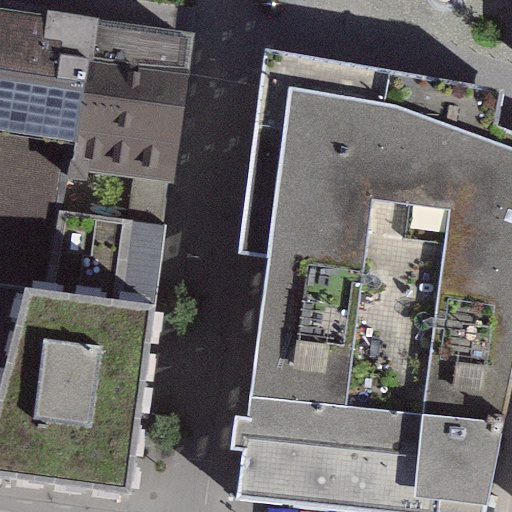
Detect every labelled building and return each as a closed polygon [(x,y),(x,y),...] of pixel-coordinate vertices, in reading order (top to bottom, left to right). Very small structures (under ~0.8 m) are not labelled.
[(71,162),(93,27),(0,14),(0,286),(18,290),(47,294),(60,211),(71,162)] [(172,181),(189,43),(93,27),(71,162),(139,177),(172,181)] [(511,132),(499,128),(504,94),(267,53),(243,255),(272,260),(250,394),(411,416),(504,429),(511,389),(511,132)] [(139,177),(71,162),(60,211),(129,222),(139,177)] [(0,477),(130,499),(172,181),(139,177),(129,222),(60,211),(47,294),(18,290),(0,381),(0,477)] [(411,416),(250,394),(240,502),(355,511),(485,511),(504,429),(411,416)]
